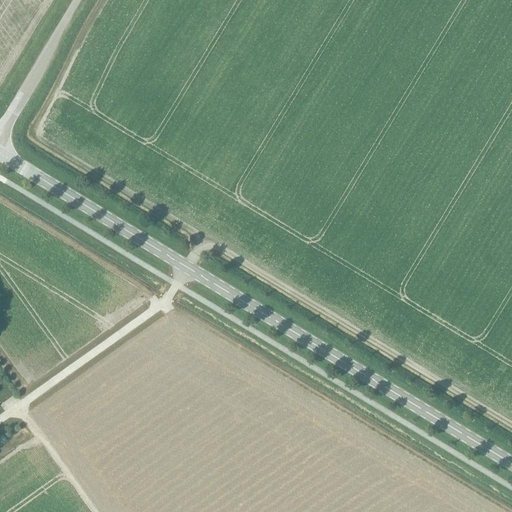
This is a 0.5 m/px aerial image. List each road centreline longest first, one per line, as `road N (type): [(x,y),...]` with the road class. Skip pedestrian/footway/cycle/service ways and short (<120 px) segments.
road 1 (secondary): [(0,154),(511,465)]
road 2 (unclassified): [(0,134),(76,0)]
